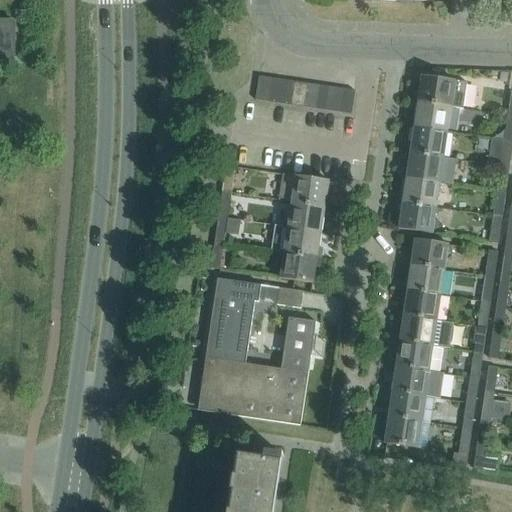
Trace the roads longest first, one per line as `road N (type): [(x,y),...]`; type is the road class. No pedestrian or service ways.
road 1 (tertiary): [(88,473),(124,183),(129,0)]
road 2 (tertiary): [(102,0),(102,131),(60,467)]
road 3 (residential): [(511,57),(322,52),(287,37),(269,0)]
